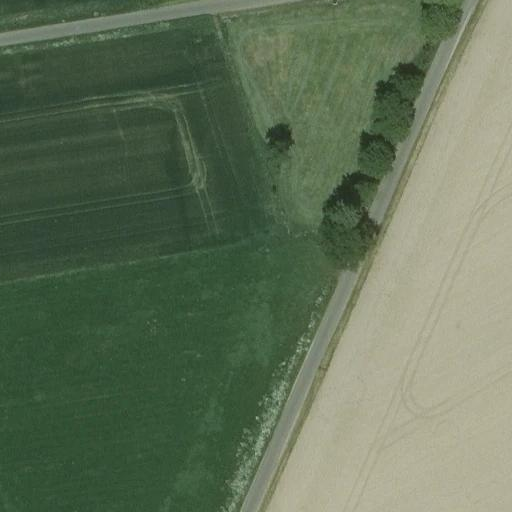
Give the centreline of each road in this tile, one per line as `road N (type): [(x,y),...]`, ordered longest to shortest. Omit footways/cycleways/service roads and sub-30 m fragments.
road 1 (unclassified): [(247,511),(469,0)]
road 2 (unclassified): [(264,0),(0,42)]
